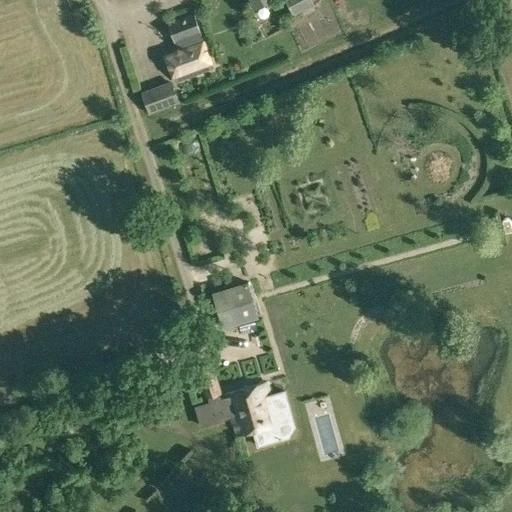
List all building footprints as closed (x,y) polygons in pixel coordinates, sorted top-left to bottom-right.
[(254,0),(259,10),(275,2),(273,0),(254,0)] [(284,0),(291,14),(310,5),(307,0),(284,0)] [(165,48),(177,81),(214,67),(194,14),(169,23),(176,40),(185,36),(187,40),(165,48)] [(304,27),(308,50),(333,45),(328,22),(304,27)] [(142,107),(152,105),(152,109),(175,104),(172,83),(149,87),(149,85),(139,87),(142,107)] [(220,293),(228,321),(261,312),(253,284),(220,293)] [(188,366),(194,387),(202,385),(206,398),(221,394),(213,363),(197,368),(196,364),(188,366)] [(226,394),(239,435),(279,424),(267,382),(226,394)]
